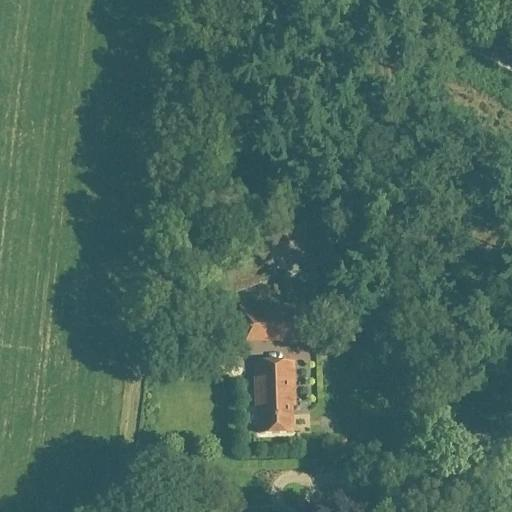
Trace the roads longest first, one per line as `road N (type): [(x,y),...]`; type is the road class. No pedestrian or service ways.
road 1 (track): [(116,505),(179,0)]
road 2 (track): [(352,0),(459,453)]
road 3 (unclassified): [(511,62),(375,0)]
